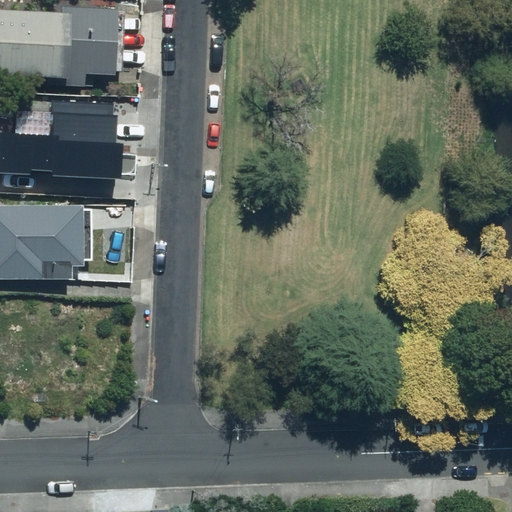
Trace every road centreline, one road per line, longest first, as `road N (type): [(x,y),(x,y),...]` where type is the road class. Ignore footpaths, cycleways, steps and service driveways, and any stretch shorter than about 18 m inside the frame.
road 1 (residential): [(193,0),(168,458)]
road 2 (residential): [(168,458),(511,445)]
road 3 (residential): [(0,465),(168,458)]
